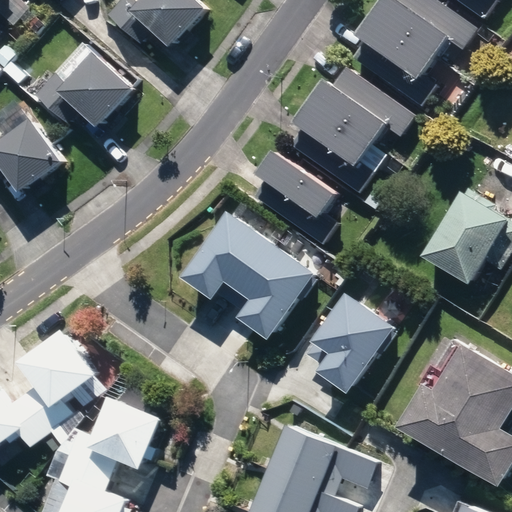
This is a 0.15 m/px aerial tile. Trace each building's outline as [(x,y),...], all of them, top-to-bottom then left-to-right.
[(0,0),(0,38),(1,37),(0,35),(0,15),(14,0),(0,0)] [(155,37),(177,58),(212,20),(190,0),(156,0),(144,14),(130,1),(112,21),(143,51),(155,37)] [(381,0),(371,14),(435,58),(448,39),(465,52),(480,31),(435,0),(381,0)] [(454,0),(486,22),(501,2),(497,0),(454,0)] [(423,77),(435,58),(371,14),(356,36),(367,43),(356,59),(425,108),(439,88),(423,77)] [(0,78),(21,56),(12,47),(0,59),(0,78)] [(81,118),(103,139),(139,101),(100,64),(72,93),(59,80),(40,101),(71,130),(81,118)] [(324,80),(311,100),(374,144),(387,124),(404,136),(417,117),(349,70),(335,89),(324,80)] [(362,162),(374,144),(311,100),(295,121),(306,129),(294,146),(364,195),(379,174),(362,162)] [(0,184),(8,178),(25,204),(67,174),(37,131),(5,153),(0,145),(0,184)] [(257,198),(326,248),(341,227),(323,215),(336,197),(273,153),(257,175),(268,183),(257,198)] [(365,204),(376,211),(385,197),(374,190),(365,204)] [(426,260),(472,287),(486,262),(501,271),(511,253),(511,223),(494,213),(498,207),(468,190),(426,260)] [(215,304),(229,286),(254,305),(242,320),(270,341),(318,278),(234,215),(185,281),(215,304)] [(354,297),(318,346),(334,358),(322,374),(350,396),(399,330),(354,297)] [(382,408),(482,468),(508,424),(484,410),(511,363),(446,324),(417,372),(408,366),(382,408)] [(67,337),(23,366),(52,411),(97,381),(67,337)] [(0,390),(0,450),(28,431),(0,390)] [(160,422),(110,404),(92,454),(143,471),(160,422)] [(286,429),(252,511),(329,511),(352,455),(286,429)] [(122,511),(126,501),(77,483),(66,511),(122,511)] [(491,511),(468,502),(463,511),(491,511)]
